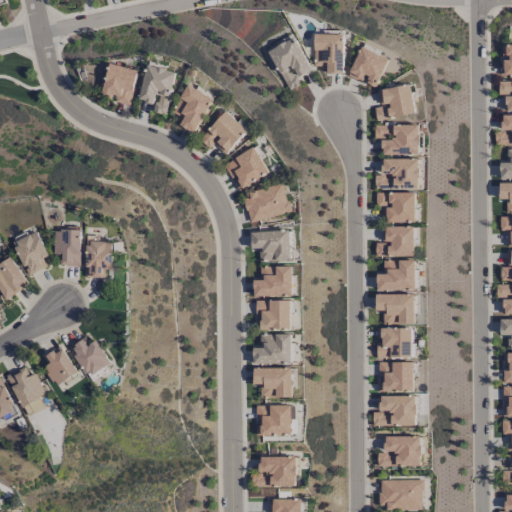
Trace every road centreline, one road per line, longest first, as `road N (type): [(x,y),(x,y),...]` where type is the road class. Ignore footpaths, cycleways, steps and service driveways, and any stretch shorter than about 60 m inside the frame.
road 1 (residential): [(39,34),(58,89),(77,112),(190,163),(221,206),(230,231),(232,511)]
road 2 (residential): [(480,511),(478,0)]
road 3 (residential): [(340,114),(354,171),(356,511)]
road 4 (residential): [(39,34),(200,0)]
